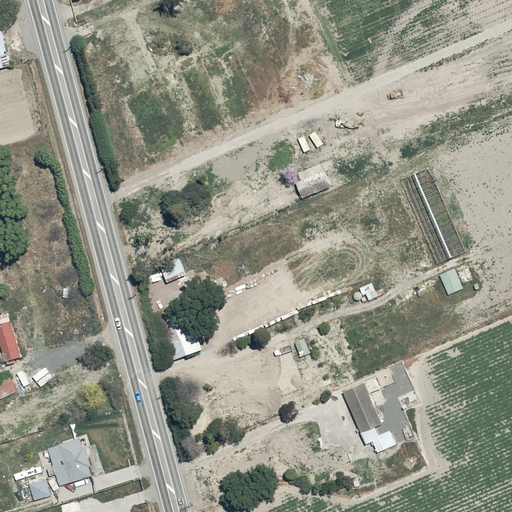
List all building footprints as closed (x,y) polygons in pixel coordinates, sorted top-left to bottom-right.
[(196,27),(206,22),(207,24),(220,18),(223,24),(252,13),(246,0),(211,0),(212,2),(201,7),(200,5),(189,9),(196,27)] [(511,0),(498,0),(494,3),(506,21),(502,24),(510,35),(511,33),(511,0)] [(121,49),(118,42),(135,35),(129,21),(95,36),(100,47),(105,45),(109,54),(104,56),(110,70),(143,55),(137,42),(121,49)] [(302,100),(269,24),(255,30),(288,106),(302,100)] [(0,68),(10,66),(3,30),(0,30),(0,68)] [(242,40),(234,43),(240,55),(247,52),(242,40)] [(240,55),(234,43),(218,51),(202,57),(233,129),(249,123),(266,115),(240,55)] [(229,132),(196,54),(172,64),(205,142),(229,132)] [(151,76),(145,63),(113,77),(118,90),(151,76)] [(181,146),(154,83),(121,97),(148,160),(181,146)] [(204,148),(200,138),(176,148),(180,158),(204,148)] [(325,170),(283,186),(290,203),(331,187),(325,170)] [(251,196),(247,188),(235,193),(233,188),(213,197),(220,214),(230,210),(234,220),(269,204),(263,191),(251,196)] [(164,260),(170,279),(187,273),(181,254),(164,260)] [(476,278),(469,262),(439,274),(448,294),(463,288),(461,284),(476,278)] [(379,296),(372,282),(351,291),(355,301),(367,296),(369,300),(379,296)] [(203,349),(189,310),(159,321),(169,348),(173,360),(203,349)] [(22,357),(13,321),(0,323),(0,339),(3,351),(7,349),(10,360),(22,357)] [(311,352),(305,338),(294,342),(300,357),(311,352)] [(317,371),(310,356),(299,361),(306,376),(317,371)] [(282,401),(266,366),(228,383),(240,411),(258,403),(261,410),(282,401)] [(16,397),(9,376),(0,379),(0,396),(7,394),(8,399),(16,397)] [(376,377),(344,391),(343,389),(331,394),(333,401),(344,396),(365,444),(372,441),(377,452),(397,443),(391,430),(379,435),(375,427),(381,424),(368,393),(381,388),(376,377)] [(322,394),(317,381),(280,394),(285,408),(322,394)] [(0,431),(10,429),(12,438),(40,430),(34,408),(8,416),(7,410),(0,412),(0,431)] [(325,451),(317,420),(277,430),(281,446),(275,448),(278,462),(301,457),(303,462),(314,459),(312,453),(325,451)] [(91,465),(82,437),(48,448),(54,466),(47,468),(50,476),(56,474),(60,485),(91,475),(88,465),(91,465)] [(356,472),(358,480),(352,482),(353,487),(375,480),(368,456),(344,463),(347,475),(356,472)] [(26,476),(28,483),(20,485),(25,502),(51,495),(46,477),(43,478),(41,472),(26,476)]
